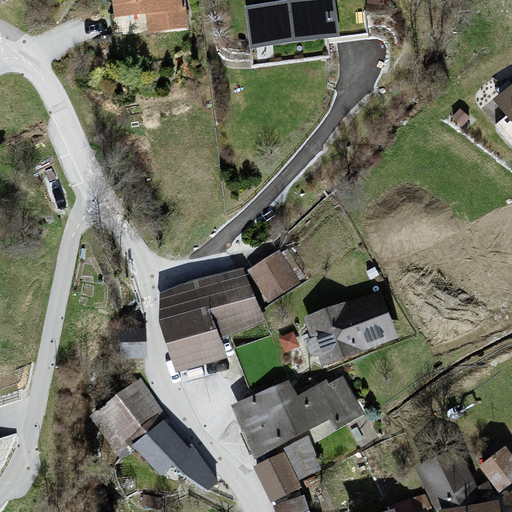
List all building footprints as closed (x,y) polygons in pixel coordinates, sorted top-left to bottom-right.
[(179,0),(102,0),(108,30),(142,23),(147,48),(187,40),(179,0)] [(321,3),(242,17),(249,59),(328,46),(321,3)] [(511,89),(488,106),(511,140),(511,89)] [(250,289),(266,317),(297,300),(281,272),(250,289)] [(161,310),(181,383),(223,372),(218,353),(259,342),(244,288),(161,310)] [(376,312),(299,337),(313,382),(390,357),(376,312)] [(326,384),(229,422),(250,474),(347,437),(326,384)] [(134,394),(94,420),(114,453),(155,427),(134,394)] [(155,427),(122,459),(153,491),(186,459),(155,427)] [(511,471),(503,459),(477,478),(496,504),(511,491),(511,471)] [(443,460),(409,481),(429,511),(446,511),(468,498),(443,460)] [(293,511),(281,474),(252,484),(261,511),(293,511)]
